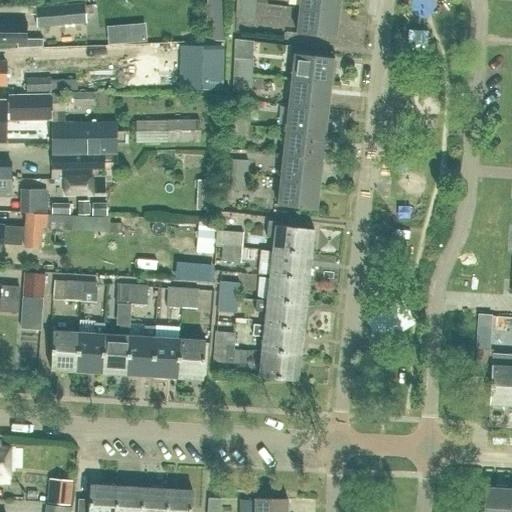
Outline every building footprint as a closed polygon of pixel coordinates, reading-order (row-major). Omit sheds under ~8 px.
[(36,28),(86,23),(86,22),(96,21),(93,0),(84,1),(84,3),(34,7),(36,28)] [(255,1),(249,0),(235,0),(235,18),(254,19),(255,1)] [(300,0),(300,6),(338,10),(338,0),(300,0)] [(338,10),(300,6),(297,32),(335,36),(338,10)] [(211,13),(210,28),(220,29),(222,13),(211,13)] [(0,40),(11,41),(16,41),(16,48),(42,47),(42,38),(26,39),(26,22),(0,21),(0,40)] [(114,27),(115,38),(134,37),(133,26),(114,27)] [(37,69),(78,70),(78,63),(88,63),(89,50),(78,50),(78,48),(37,48),(36,55),(25,55),(25,58),(9,57),(9,67),(37,67),(37,69)] [(335,67),(332,67),(333,56),(295,52),(292,78),(330,82),(330,78),(334,79),(335,67)] [(232,71),(251,73),(252,60),(233,59),(232,71)] [(251,73),(232,71),(231,89),(250,90),(251,73)] [(50,77),(25,78),(26,92),(51,92),(50,77)] [(289,103),(327,107),(330,82),(292,78),(289,103)] [(9,94),(9,111),(9,116),(20,115),(20,121),(48,120),(48,110),(47,93),(9,94)] [(286,128),(324,132),(327,107),(289,103),(286,128)] [(230,121),(249,123),(250,110),(230,109),(230,121)] [(51,120),(51,134),(51,168),(116,167),(115,121),(64,121),(64,110),(48,110),(48,120),(51,120)] [(198,120),(135,120),(135,140),(199,140),(198,120)] [(249,123),(230,121),(229,140),(249,141),(249,123)] [(283,152),(322,157),(324,132),(286,128),(283,152)] [(280,177),(319,182),(322,157),(283,152),(280,177)] [(227,171),(247,174),(248,160),(228,159),(227,171)] [(0,172),(9,172),(9,161),(0,160),(0,172)] [(247,174),(227,171),(226,190),(246,191),(247,174)] [(0,194),(9,195),(9,172),(0,172),(0,194)] [(93,174),(62,175),(63,196),(93,195),(93,174)] [(319,182),(280,177),(278,203),(316,208),(319,182)] [(19,188),(18,213),(24,213),(46,215),(47,189),(19,188)] [(77,201),(77,215),(88,215),(88,200),(77,201)] [(108,202),(91,202),(92,217),(109,216),(108,202)] [(0,251),(1,251),(2,244),(20,245),(20,239),(23,239),(23,247),(41,248),(42,228),(108,232),(108,218),(69,216),(46,215),(24,213),(24,227),(3,226),(3,225),(0,224),(0,251)] [(266,236),(274,236),(272,249),(311,254),(314,228),(279,224),(279,220),(268,219),(266,236)] [(202,223),(202,251),(220,251),(220,223),(202,223)] [(223,244),(242,246),(243,231),(224,229),(223,244)] [(242,246),(223,244),(221,259),(240,261),(242,246)] [(269,274),(308,279),(311,254),(272,249),(269,274)] [(216,279),(216,253),(194,252),(193,278),(216,279)] [(23,272),(21,296),(43,297),(45,273),(23,272)] [(308,279),(269,274),(267,299),(305,304),(308,279)] [(218,294),(237,296),(239,281),(220,279),(218,294)] [(81,300),(82,282),(67,280),(65,299),(81,300)] [(82,282),(81,300),(96,302),(97,283),(82,282)] [(131,304),(132,285),(117,284),(116,303),(131,304)] [(132,285),(131,304),(146,305),(147,286),(132,285)] [(0,310),(17,312),(18,287),(0,286),(0,310)] [(181,307),(182,289),(167,287),(166,306),(181,307)] [(182,289),(181,307),(196,309),(198,290),(182,289)] [(237,296),(218,294),(217,310),(236,311),(237,296)] [(265,312),(264,324),(253,323),(302,329),(305,304),(267,299),(255,299),(254,311),(265,312)] [(511,335),(511,316),(504,316),(503,335),(511,335)] [(94,322),(93,333),(78,332),(76,371),(101,373),(104,334),(103,334),(104,323),(94,322)] [(261,349),(300,354),(302,329),(253,323),(252,334),(263,335),(261,349)] [(126,374),(129,335),(129,324),(118,324),(118,335),(104,334),(101,373),(126,374)] [(76,371),(78,332),(52,330),(50,369),(76,371)] [(214,345),(233,346),(235,331),(216,330),(214,345)] [(151,376),(154,337),(129,335),(126,374),(151,376)] [(176,378),(179,339),(154,337),(151,376),(176,378)] [(179,339),(176,378),(202,380),(205,341),(179,339)] [(233,346),(214,345),(213,360),(232,361),(233,346)] [(300,354),(261,349),(258,375),(297,379),(300,354)] [(489,378),(490,366),(491,350),(475,349),(474,377),(489,378)] [(511,405),(511,367),(490,366),(489,378),(488,404),(511,405)] [(11,445),(0,444),(0,484),(10,484),(11,445)] [(48,478),(45,503),(70,505),(73,481),(48,478)] [(114,511),(116,486),(90,484),(89,499),(78,498),(77,511),(114,511)] [(494,485),(494,489),(484,488),(482,511),(508,511),(510,490),(506,489),(506,486),(494,485)] [(139,511),(141,487),(116,486),(114,511),(139,511)] [(141,487),(139,511),(164,511),(166,489),(141,487)] [(166,489),(164,511),(190,511),(192,490),(166,489)] [(207,497),(206,511),(218,511),(220,498),(207,497)] [(254,511),(286,511),(286,497),(255,497),(254,511)]
